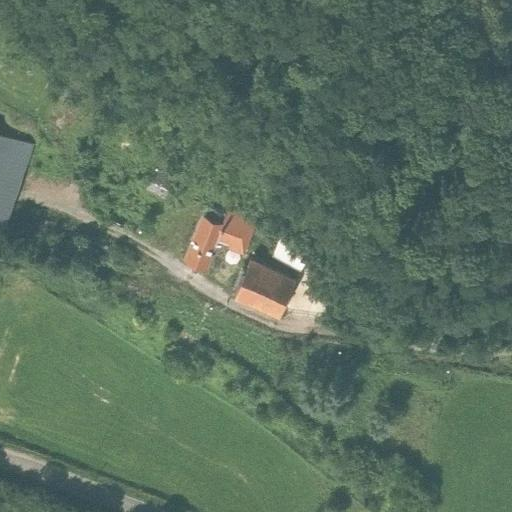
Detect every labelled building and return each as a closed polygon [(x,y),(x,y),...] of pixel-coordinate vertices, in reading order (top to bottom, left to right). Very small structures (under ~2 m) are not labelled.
[(37,117),(0,105),(0,197),(9,200),(37,117)] [(183,144),(159,133),(148,156),(171,167),(183,144)] [(125,178),(116,197),(146,212),(155,192),(125,178)] [(258,199),(212,180),(189,232),(209,240),(211,238),(222,242),(232,219),(246,225),(258,199)] [(287,203),(277,227),(305,242),(315,222),(287,203)] [(300,253),(254,234),(239,272),(284,290),(300,253)]
